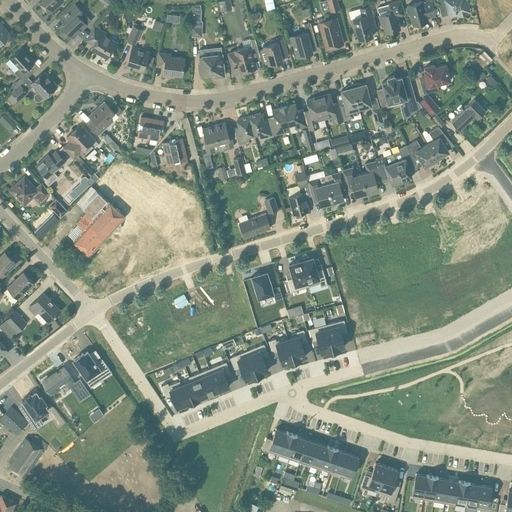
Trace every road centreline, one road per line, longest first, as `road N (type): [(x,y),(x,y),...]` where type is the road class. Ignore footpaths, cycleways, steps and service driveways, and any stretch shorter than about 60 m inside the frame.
road 1 (residential): [(85,72),(149,95),(207,100),(456,36),(488,48),(511,22)]
road 2 (unclassified): [(91,311),(221,257),(424,195),(482,157)]
road 3 (residential): [(91,311),(175,434),(291,390)]
road 4 (residential): [(291,390),(304,408),(404,441),(511,459)]
road 5 (residential): [(511,311),(451,345),(357,371)]
road 6 (residential): [(91,311),(0,212)]
road 7 (residential): [(0,168),(65,106),(85,72)]
